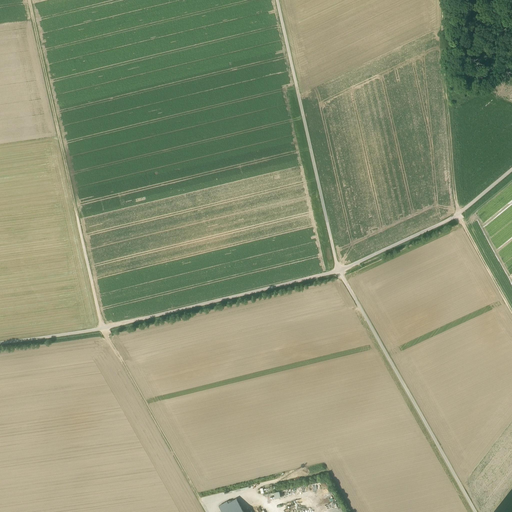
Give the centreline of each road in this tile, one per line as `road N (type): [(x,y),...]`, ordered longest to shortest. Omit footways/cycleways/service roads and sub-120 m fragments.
road 1 (track): [(202,504),(102,329),(28,0)]
road 2 (track): [(0,343),(102,329),(338,272)]
road 3 (track): [(511,312),(455,208),(441,0)]
road 4 (track): [(276,0),(338,272)]
road 5 (track): [(474,511),(338,272)]
road 6 (track): [(338,272),(457,215),(511,169)]
